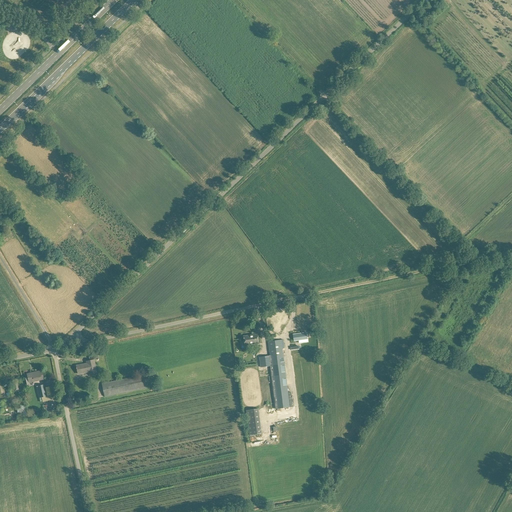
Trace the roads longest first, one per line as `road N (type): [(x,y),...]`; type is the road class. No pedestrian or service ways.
road 1 (unclassified): [(67,342),(423,0)]
road 2 (track): [(259,306),(479,258)]
road 3 (track): [(323,95),(465,243)]
road 4 (unclassified): [(67,342),(259,306)]
road 5 (primary): [(0,128),(133,0)]
road 6 (unclassified): [(89,511),(55,351)]
road 7 (primary): [(112,0),(0,110)]
road 8 (track): [(323,95),(230,0)]
